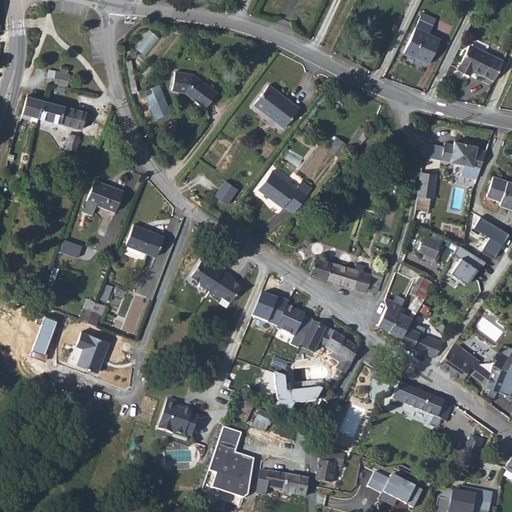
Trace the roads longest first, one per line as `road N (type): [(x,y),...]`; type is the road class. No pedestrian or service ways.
road 1 (residential): [(511,438),(365,327),(188,211),(136,148),(112,65),(110,6)]
road 2 (residential): [(110,6),(232,22),(395,94),(511,121)]
road 3 (track): [(164,185),(278,38)]
road 4 (secondary): [(14,0),(16,57),(0,118)]
